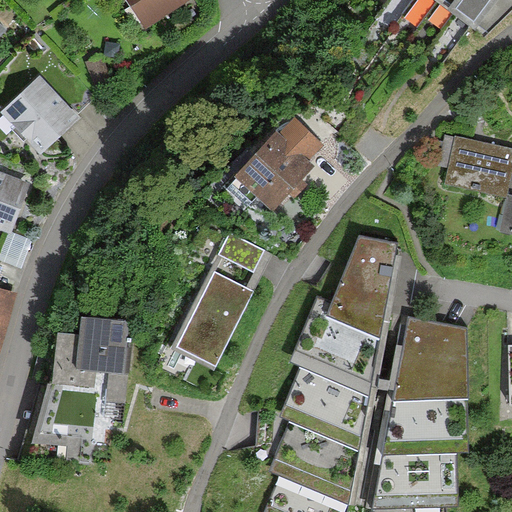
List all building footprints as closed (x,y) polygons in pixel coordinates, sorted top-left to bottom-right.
[(127,0),(144,25),(181,0),(127,0)] [(434,0),(475,30),(496,0),(434,0)] [(103,56),(88,61),(97,88),(112,83),(103,56)] [(37,76),(2,112),(44,151),(78,115),(37,76)] [(247,208),(258,197),(274,212),(290,195),(294,199),(309,183),(305,179),(317,166),(310,160),(325,145),(296,117),(279,134),(276,131),(235,175),(236,177),(226,188),(247,208)] [(511,177),(511,147),(456,135),(455,137),(445,135),(438,166),(448,169),(444,184),(507,199),(511,177)] [(29,183),(0,172),(0,225),(12,230),(29,183)] [(511,196),(508,195),(500,229),(511,231),(511,196)] [(233,231),(173,348),(214,369),(274,251),(233,231)] [(25,266),(36,240),(19,233),(8,259),(25,266)] [(395,247),(359,238),(330,303),(324,315),(379,338),(395,247)] [(0,289),(0,337),(12,292),(0,289)] [(300,366),(368,396),(379,338),(324,315),(330,303),(320,298),(291,362),(300,366)] [(410,319),(395,399),(468,398),(466,328),(410,319)] [(121,422),(127,328),(84,324),(83,341),(61,341),(56,388),(41,440),(71,441),(70,460),(91,462),(94,421),(121,422)] [(290,421),(359,451),(368,396),(300,366),(280,417),(290,421)] [(395,399),(385,455),(457,453),(467,452),(468,398),(395,399)] [(281,476),(350,505),(359,451),(290,421),(271,471),(281,476)] [(385,455),(374,509),(446,506),(458,505),(457,453),(385,455)] [(281,476),(266,511),(349,511),(350,505),(281,476)]
